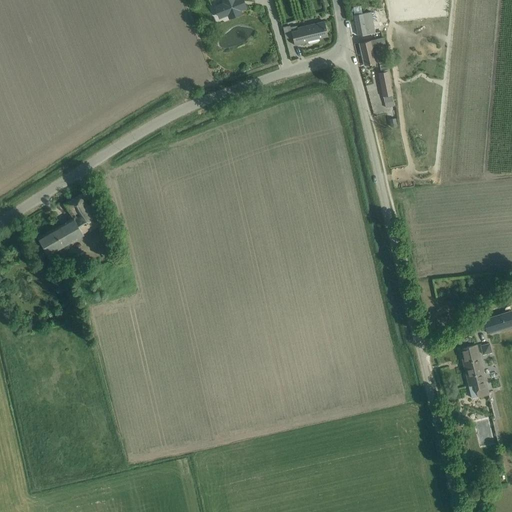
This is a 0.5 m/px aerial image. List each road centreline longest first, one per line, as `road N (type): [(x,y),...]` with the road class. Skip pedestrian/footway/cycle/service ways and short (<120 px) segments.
road 1 (unclassified): [(459,511),(347,53)]
road 2 (unclassified): [(0,226),(172,115),(347,53)]
